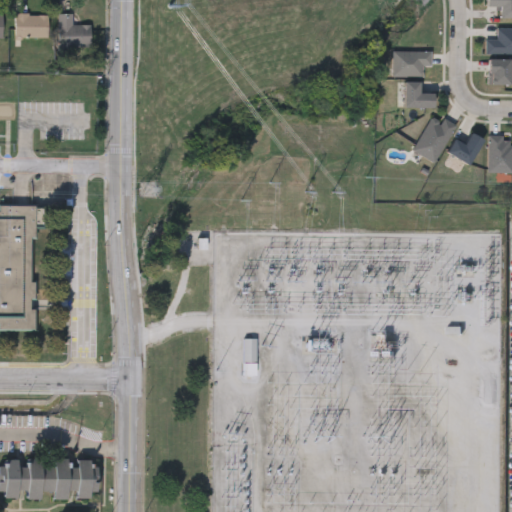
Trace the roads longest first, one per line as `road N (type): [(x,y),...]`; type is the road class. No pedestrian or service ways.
road 1 (tertiary): [(129,511),(121,0)]
road 2 (tertiary): [(0,379),(129,378)]
